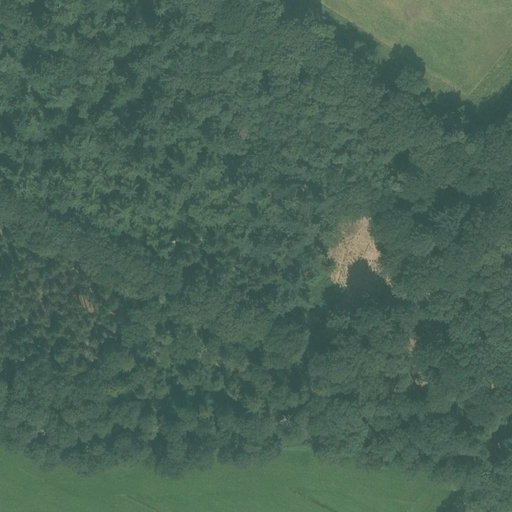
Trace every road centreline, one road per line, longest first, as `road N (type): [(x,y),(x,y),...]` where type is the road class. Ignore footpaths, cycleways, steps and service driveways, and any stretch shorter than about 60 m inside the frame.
road 1 (track): [(511,454),(0,197)]
road 2 (unclassified): [(491,188),(216,0)]
road 3 (unclassified): [(511,325),(483,243),(491,188)]
